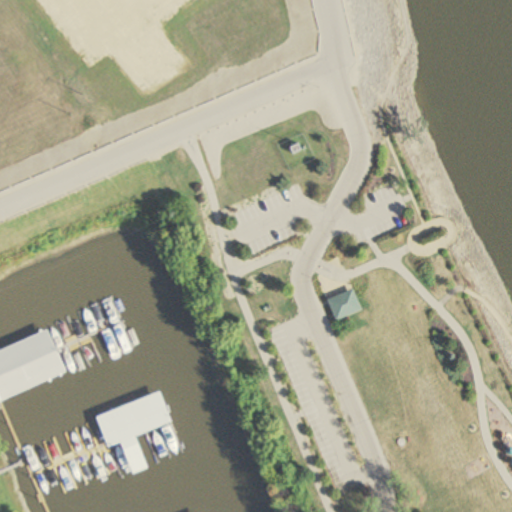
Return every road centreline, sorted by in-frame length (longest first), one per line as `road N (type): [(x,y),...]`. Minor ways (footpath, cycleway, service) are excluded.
road 1 (residential): [(387,511),(376,452),(311,291),(315,253),(372,155),(374,139),(342,61)]
road 2 (residential): [(0,210),(348,53)]
